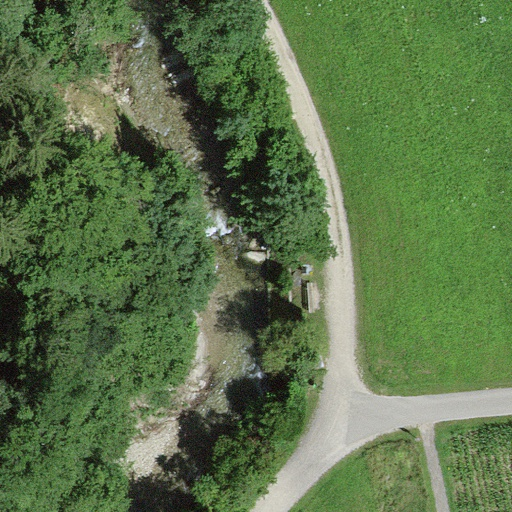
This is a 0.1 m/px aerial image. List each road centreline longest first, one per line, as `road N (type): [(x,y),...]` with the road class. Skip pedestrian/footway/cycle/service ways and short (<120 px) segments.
road 1 (track): [(253,0),(314,126),(347,256),(341,427)]
road 2 (track): [(511,406),(341,427)]
